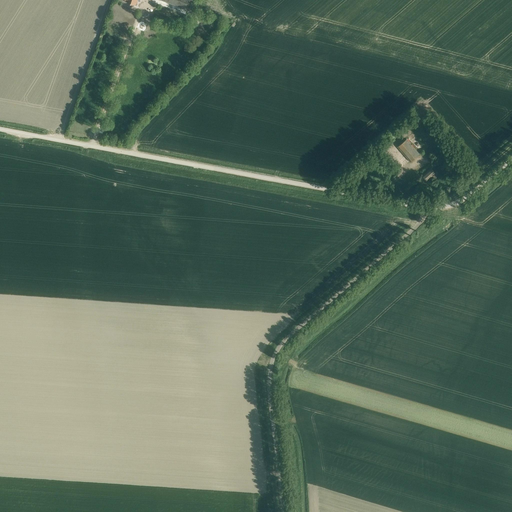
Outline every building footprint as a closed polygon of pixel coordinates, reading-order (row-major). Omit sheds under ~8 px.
[(161,0),(184,9),(187,0),(161,0)] [(412,117),(389,137),(393,141),(415,121),(412,117)] [(425,135),(419,140),(426,148),(432,143),(425,135)] [(397,146),(410,162),(419,154),(406,139),(397,146)] [(426,181),(431,177),(433,180),(440,175),(437,171),(435,173),(431,168),(422,176),(426,181)]
